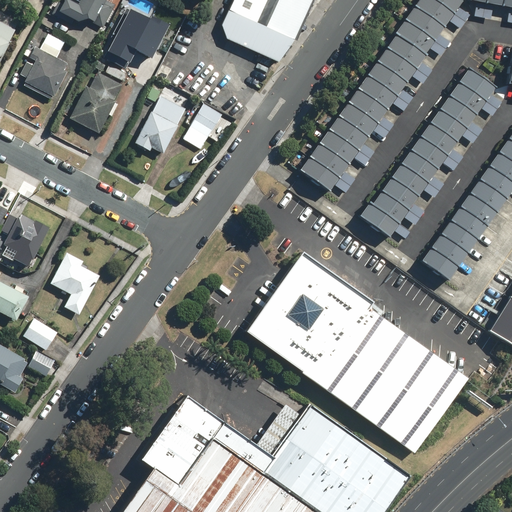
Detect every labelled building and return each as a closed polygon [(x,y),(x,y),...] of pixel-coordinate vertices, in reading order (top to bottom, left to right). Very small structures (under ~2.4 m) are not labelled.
[(63,0),(63,1),(62,4),(57,1),(50,14),(69,24),(72,19),(78,22),(85,20),(100,28),(112,5),(104,1),(104,0),(63,0)] [(231,0),(220,25),(224,39),(276,62),(293,39),(309,0),(231,0)] [(416,0),(297,169),(326,190),(460,0),(416,0)] [(475,4),(473,16),(490,19),(492,7),(475,4)] [(459,8),(450,22),(459,28),(469,15),(459,8)] [(0,59),(16,29),(0,21),(0,59)] [(33,47),(28,57),(34,60),(32,65),(25,62),(18,75),(25,78),(23,81),(24,82),(23,85),(50,99),(51,96),(53,97),(66,71),(63,70),(66,63),(55,57),(63,42),(46,33),(41,44),(46,47),(44,52),(33,47)] [(439,35),(430,48),(440,55),(449,41),(439,35)] [(105,60),(94,54),(88,66),(100,71),(105,60)] [(421,63),(412,76),(422,83),(431,70),(421,63)] [(147,70),(134,64),(124,83),(137,90),(147,70)] [(368,202),(358,216),(388,236),(493,86),(466,68),(371,204),(368,202)] [(120,84),(96,72),(88,88),(84,86),(68,118),(97,133),(114,100),(112,100),(120,84)] [(158,91),(149,87),(144,98),(153,102),(158,91)] [(402,91),(393,104),(403,111),(412,98),(402,91)] [(490,95),(481,109),(491,116),(500,102),(490,95)] [(158,96),(150,111),(149,110),(132,142),(148,151),(149,149),(161,155),(176,125),(174,124),(182,108),(158,96)] [(220,115),(200,104),(180,139),(197,148),(220,115)] [(382,117),(373,130),(383,137),(392,124),(382,117)] [(471,123),(462,136),(472,143),(481,129),(471,123)] [(511,130),(420,261),(446,279),(511,186),(511,130)] [(363,144),(354,157),(364,164),(373,151),(363,144)] [(453,150),(443,163),(453,170),(462,156),(453,150)] [(344,172),(335,185),(345,192),(354,178),(344,172)] [(433,177),(424,190),(434,197),(443,183),(433,177)] [(414,204),(405,217),(415,224),(424,210),(414,204)] [(33,221),(17,213),(15,218),(7,214),(0,227),(0,231),(6,234),(1,245),(13,251),(10,258),(25,266),(28,261),(29,262),(48,227),(34,220),(33,221)] [(400,224),(396,230),(406,237),(410,231),(400,224)] [(96,275),(77,265),(80,261),(63,252),(47,283),(67,293),(61,306),(76,314),(96,275)] [(298,252),(243,331),(413,450),(466,375),(366,306),(369,302),(298,252)] [(26,296),(0,282),(0,313),(13,320),(26,296)] [(511,290),(488,330),(511,344),(511,290)] [(54,332),(31,317),(20,335),(43,350),(54,332)] [(22,358),(0,345),(0,384),(12,391),(20,377),(17,375),(24,362),(21,360),(22,358)] [(52,360),(32,350),(25,365),(44,375),(52,360)] [(267,456),(179,394),(134,458),(146,467),(114,511),(376,511),(404,473),(306,403),(267,456)]
